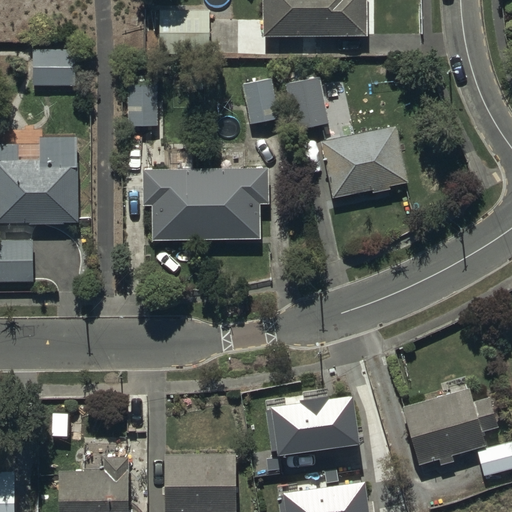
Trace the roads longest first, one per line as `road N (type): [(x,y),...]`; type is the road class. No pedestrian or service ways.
road 1 (residential): [(0,342),(217,339),(275,330),(410,287),(511,227)]
road 2 (residential): [(460,0),(476,86),(511,148)]
